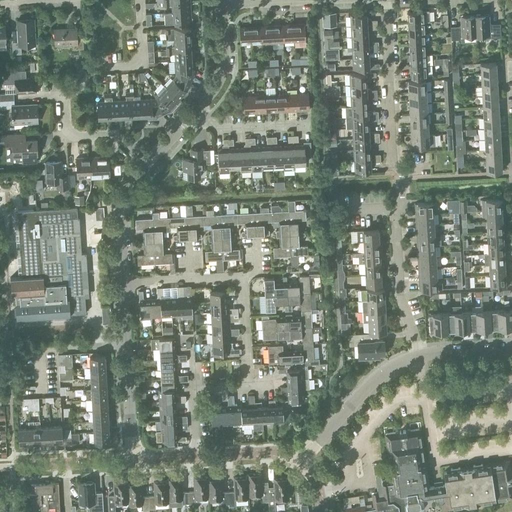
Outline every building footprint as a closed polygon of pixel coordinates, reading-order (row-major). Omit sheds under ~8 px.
[(172,12),(190,11),(190,1),(171,2),(172,12)] [(190,11),(172,12),(172,19),(165,19),(165,24),(191,23),(190,11)] [(424,22),(429,22),(429,11),(407,12),(408,23),(424,22)] [(351,26),(367,25),(367,14),(350,15),(351,26)] [(474,15),(476,35),(491,34),(491,38),(501,37),(500,25),(491,25),(489,23),(488,14),(474,15)] [(323,15),(324,27),(331,27),(331,15),(323,15)] [(461,36),(476,35),(474,15),(460,16),(461,26),(451,27),(451,39),(462,39),(461,36)] [(12,55),(23,54),(22,45),(36,45),(35,19),(17,20),(18,42),(11,42),(12,55)] [(409,34),(425,33),(424,22),(408,23),(409,34)] [(294,25),(294,42),(306,41),(305,24),(294,25)] [(273,43),(284,42),(283,25),(272,26),(273,43)] [(284,42),(294,42),(294,25),(283,25),(284,42)] [(351,37),(368,36),(367,25),(351,26),(351,37)] [(262,44),(273,43),(272,26),(261,27),(262,44)] [(173,39),(192,38),(192,27),(165,29),(166,33),(173,32),(173,39)] [(240,45),(251,44),(250,27),(239,28),(240,45)] [(251,44),(262,44),(261,27),(250,27),(251,44)] [(83,37),(77,37),(76,28),(54,29),(55,45),(72,44),(72,49),(84,49),(83,37)] [(409,45),(425,44),(425,33),(409,34),(409,45)] [(352,48),(368,47),(368,36),(351,37),(352,48)] [(174,50),(193,49),(192,38),(173,39),(174,46),(174,50)] [(410,55),(426,54),(425,44),(409,45),(410,55)] [(169,56),(169,46),(159,47),(159,50),(147,51),(148,62),(153,62),(153,57),(169,56)] [(352,58),(369,58),(368,47),(352,48),(352,58)] [(175,61),(193,60),(193,49),(174,50),(174,54),(175,61)] [(410,66),(427,65),(426,54),(410,55),(410,66)] [(353,70),(372,69),(374,68),(374,64),(374,62),(369,63),(369,58),(352,58),(353,70)] [(175,76),(181,78),(191,80),(194,73),(193,60),(175,61),(175,76)] [(481,74),(496,73),(496,62),(480,63),(481,74)] [(427,65),(410,66),(411,77),(427,76),(427,65)] [(15,83),(15,94),(36,93),(36,79),(27,79),(26,71),(3,72),(4,83),(15,83)] [(143,80),(141,71),(131,73),(133,83),(143,80)] [(113,73),(104,74),(105,87),(114,87),(113,73)] [(344,73),(325,74),(325,89),(345,89),(344,73)] [(366,84),(366,80),(371,79),(371,77),(370,73),(349,74),(350,85),(366,84)] [(481,85),(497,84),(496,73),(481,74),(481,85)] [(177,82),(181,78),(175,76),(166,87),(180,99),(187,91),(177,82)] [(408,93),(426,92),(425,80),(408,81),(408,93)] [(367,95),(370,95),(371,95),(371,90),(369,88),(367,89),(366,84),(350,85),(350,96),(367,95)] [(482,96),(497,95),(497,84),(481,85),(482,96)] [(166,87),(165,86),(163,85),(156,93),(159,96),(156,99),(162,113),(168,110),(170,111),(180,99),(166,87)] [(409,103),(426,102),(426,92),(408,93),(409,103)] [(288,111),(299,110),(298,94),(287,95),(288,111)] [(298,94),(299,110),(310,110),(309,94),(298,94)] [(277,111),(288,111),(287,95),(276,96),(277,111)] [(351,107),(367,106),(367,95),(350,96),(351,107)] [(482,107),(498,106),(497,95),(482,96),(482,107)] [(256,112),(267,112),(266,96),(255,97),(256,112)] [(267,112),(277,111),(276,96),(266,96),(267,112)] [(244,113),(256,112),(255,97),(243,97),(244,113)] [(131,119),(142,118),(141,99),(134,100),(130,100),(131,119)] [(142,118),(153,118),(156,117),(157,116),(162,113),(156,99),(141,99),(142,118)] [(120,119),(131,119),(130,100),(126,101),(119,101),(120,119)] [(16,101),(0,101),(0,108),(12,108),(13,124),(38,122),(37,104),(16,105),(16,101)] [(98,120),(109,120),(108,101),(97,102),(98,120)] [(109,120),(120,119),(119,101),(108,101),(109,120)] [(410,114),(427,113),(426,102),(409,103),(410,114)] [(346,118),(368,116),(367,106),(351,107),(345,107),(346,118)] [(483,117),(499,117),(498,106),(482,107),(483,117)] [(410,125),(428,124),(427,113),(410,114),(410,125)] [(369,127),(369,126),(368,123),(372,123),(373,121),(372,116),(368,116),(346,118),(347,128),(352,128),(369,127)] [(484,128),(499,127),(499,117),(483,117),(484,128)] [(411,136),(428,134),(428,124),(410,125),(411,136)] [(353,139),(369,138),(369,127),(352,128),(353,139)] [(484,139),(500,138),(499,127),(484,128),(484,139)] [(428,134),(411,136),(411,147),(434,145),(434,134),(428,134)] [(21,135),(5,136),(6,142),(12,141),(13,156),(22,155),(22,163),(36,162),(36,157),(38,157),(37,140),(22,141),(21,135)] [(369,144),(372,144),(374,143),(373,138),(369,138),(353,139),(353,150),(370,149),(369,144)] [(485,150),(500,149),(500,138),(484,139),(485,150)] [(293,146),(295,164),(306,163),(305,157),(311,157),(310,142),(303,142),(303,145),(293,146)] [(273,165),(284,164),(282,146),(272,147),(273,165)] [(284,164),(295,164),(293,146),(282,146),(284,164)] [(252,166),(262,166),(261,147),(251,148),(252,166)] [(262,166),(273,165),(272,147),(261,147),(262,166)] [(200,177),(199,170),(204,169),(204,164),(214,163),(214,148),(190,150),(191,159),(183,159),(184,171),(187,170),(188,178),(200,177)] [(241,167),(252,166),(251,148),(239,149),(241,167)] [(219,168),(230,168),(229,149),(218,150),(218,154),(219,164),(219,168)] [(230,168),(241,167),(239,149),(229,149),(230,168)] [(354,160),(370,160),(370,149),(353,150),(354,160)] [(485,161),(501,160),(500,149),(485,150),(485,161)] [(90,157),(90,172),(102,171),(102,176),(110,176),(109,156),(90,157)] [(85,172),(90,172),(90,157),(76,158),(78,178),(85,178),(85,172)] [(370,160),(354,160),(355,172),(371,171),(370,160)] [(501,160),(485,161),(486,172),(502,171),(501,160)] [(61,176),(61,170),(62,170),(61,161),(46,162),(47,170),(46,170),(47,182),(57,181),(58,188),(64,188),(69,187),(68,175),(61,176)] [(482,211),(504,210),(503,198),(481,200),(482,211)] [(290,233),(299,233),(299,220),(306,220),(306,210),(295,210),(294,200),(288,200),(290,233)] [(454,212),(459,212),(459,201),(448,201),(448,208),(453,208),(453,212),(454,212)] [(436,202),(425,203),(415,203),(415,214),(433,214),(433,210),(437,210),(436,202)] [(278,205),(271,205),(272,222),(279,221),(279,230),(277,231),(276,232),(276,237),(277,238),(279,238),(279,234),(290,233),(289,211),(282,211),(282,208),(278,205)] [(260,212),(254,212),(256,235),(269,234),(270,233),(269,230),(269,229),(265,230),(265,222),(272,222),(271,211),(268,212),(268,207),(260,207),(260,212)] [(15,213),(19,279),(8,279),(8,281),(8,280),(9,295),(9,296),(12,296),(14,318),(85,313),(83,286),(88,286),(85,253),(81,253),(81,243),(79,218),(77,218),(76,209),(15,213)] [(486,221),(504,220),(504,210),(482,211),(482,217),(486,217),(486,221)] [(170,217),(166,217),(159,218),(158,212),(152,212),(153,218),(154,242),(164,241),(164,244),(167,244),(167,243),(167,238),(166,237),(164,237),(163,228),(170,227),(170,217)] [(243,236),(256,235),(254,212),(237,213),(238,224),(245,223),(245,231),(243,231),(242,232),(242,235),(243,236)] [(231,224),(238,224),(237,213),(220,214),(222,237),(231,236),(231,241),(234,240),(235,239),(235,234),(234,233),(231,233),(231,224)] [(212,237),(222,237),(220,214),(203,215),(204,226),(211,225),(212,234),(209,234),(208,236),(208,241),(209,242),(212,242),(212,237)] [(416,225),(434,224),(433,214),(415,214),(416,225)] [(197,226),(204,226),(203,215),(187,216),(188,240),(200,239),(202,237),(202,235),(201,234),(198,234),(197,226)] [(175,240),(188,240),(187,216),(170,217),(170,227),(177,227),(177,235),(175,235),(174,236),(174,239),(175,240)] [(144,242),(154,242),(153,218),(136,219),(136,229),(144,229),(144,242)] [(487,232),(505,231),(504,220),(486,221),(487,232)] [(416,236),(434,235),(434,224),(416,225),(416,236)] [(363,242),(381,241),(381,230),(357,231),(358,242),(363,242)] [(488,243),(505,242),(505,231),(487,232),(488,243)] [(274,257),(291,256),(290,233),(279,234),(279,238),(280,247),(273,248),(274,257)] [(299,233),(290,233),(292,267),(298,266),(297,256),(308,255),(307,245),(300,246),(299,237),(304,237),(305,235),(305,234),(304,233),(299,233)] [(417,247),(435,246),(434,235),(416,236),(417,247)] [(232,250),(231,241),(231,236),(222,237),(223,260),(240,259),(239,249),(232,250)] [(206,261),(223,260),(222,237),(212,237),(212,242),(213,250),(205,251),(206,261)] [(165,253),(164,244),(164,241),(154,242),(155,264),(173,263),(172,252),(165,253)] [(364,252),(382,251),(381,241),(363,242),(364,252)] [(138,265),(155,264),(154,242),(144,242),(145,254),(138,255),(138,265)] [(488,254),(506,253),(505,242),(488,243),(488,254)] [(418,258),(435,257),(435,246),(417,247),(418,258)] [(365,263),(382,262),(382,251),(364,252),(365,263)] [(489,265),(507,263),(506,253),(488,254),(489,265)] [(418,268),(436,268),(435,257),(418,258),(418,268)] [(310,266),(310,270),(319,270),(319,261),(315,261),(315,263),(312,266),(310,266)] [(365,274),(383,273),(382,262),(365,263),(365,274)] [(489,275),(507,274),(507,263),(489,265),(489,275)] [(419,279),(437,278),(436,268),(418,268),(419,279)] [(287,284),(288,294),(310,293),(309,277),(319,277),(319,273),(309,274),(309,275),(300,276),(300,283),(287,284)] [(383,273),(365,274),(366,285),(384,284),(383,273)] [(508,286),(507,274),(489,275),(490,287),(508,286)] [(465,288),(474,287),(473,276),(465,277),(465,281),(465,283),(465,288)] [(274,277),(264,278),(265,296),(288,294),(287,284),(287,277),(283,278),(283,284),(275,285),(274,277)] [(437,278),(419,279),(419,290),(443,289),(443,283),(437,284),(437,278)] [(362,301),(384,299),(384,288),(361,290),(362,301)] [(142,291),(139,291),(139,300),(140,300),(141,316),(152,316),(151,299),(143,300),(142,291)] [(235,291),(210,292),(211,303),(227,302),(227,295),(235,295),(235,291)] [(302,311),(311,310),(310,293),(288,294),(288,305),(301,304),(302,311)] [(276,305),(288,305),(288,294),(265,296),(266,313),(276,312),(276,305)] [(181,298),(182,314),(193,313),(192,297),(181,298)] [(162,315),(172,315),(172,298),(161,299),(162,315)] [(172,315),(182,314),(181,298),(172,298),(172,315)] [(161,299),(152,299),(151,299),(152,316),(162,315),(161,299)] [(362,312),(368,311),(385,310),(384,299),(362,301),(362,312)] [(211,313),(228,312),(227,302),(211,303),(211,313)] [(289,318),(289,328),(312,327),(311,313),(319,313),(318,310),(311,310),(302,311),(302,318),(293,318),(289,318)] [(368,322),(386,321),(385,310),(368,311),(368,322)] [(484,329),(494,328),(493,310),(483,311),(484,329)] [(494,328),(505,328),(504,310),(493,310),(494,328)] [(473,329),(484,329),(483,311),(472,312),(473,329)] [(212,323),(228,322),(228,312),(211,313),(212,323)] [(451,331),(462,330),(461,312),(450,313),(451,331)] [(462,330),(473,329),(472,312),(461,312),(462,330)] [(429,332),(441,331),(440,313),(428,314),(429,332)] [(441,331),(451,331),(450,313),(440,313),(441,331)] [(289,318),(293,318),(293,315),(291,314),(286,315),(285,316),(285,318),(262,320),(263,330),(289,328),(289,318)] [(386,321),(368,322),(369,333),(376,333),(386,332),(386,321)] [(212,333),(229,332),(228,322),(212,323),(212,333)] [(321,327),(312,327),(289,328),(290,338),(294,338),(303,337),(303,345),(313,344),(312,332),(321,331),(321,327)] [(294,340),(294,338),(290,338),(289,328),(263,330),(263,340),(286,338),(286,341),(288,342),(292,342),(294,340)] [(213,343),(232,342),(230,342),(229,332),(212,333),(213,343)] [(376,340),(376,333),(350,334),(350,345),(358,345),(359,358),(379,357),(379,354),(384,354),(383,340),(376,340)] [(160,349),(176,348),(175,338),(159,339),(160,349)] [(232,342),(213,343),(214,354),(230,353),(230,354),(240,353),(240,349),(234,349),(232,348),(232,342)] [(292,362),(292,365),(292,366),(301,365),(300,362),(314,361),(313,344),(303,345),(304,352),(291,352),(292,362)] [(292,362),(291,352),(283,353),(282,345),(267,346),(268,363),(292,362)] [(160,349),(160,359),(176,358),(176,348),(160,349)] [(90,368),(105,367),(105,355),(89,356),(90,368)] [(177,369),(177,362),(176,358),(160,359),(161,370),(177,369)] [(90,378),(106,377),(105,367),(90,368),(90,378)] [(287,368),(278,369),(279,373),(288,373),(288,380),(308,379),(307,370),(304,370),(303,368),(287,369),(287,368)] [(177,369),(161,370),(161,380),(178,379),(177,369)] [(91,389),(106,388),(106,377),(90,378),(91,389)] [(178,389),(178,382),(178,379),(161,380),(162,390),(175,389),(178,389)] [(289,390),(305,389),(309,389),(309,379),(308,379),(288,380),(289,390)] [(92,400),(107,399),(106,388),(91,389),(92,400)] [(176,399),(175,389),(162,390),(159,390),(159,400),(176,399)] [(285,403),(291,408),(292,407),(292,405),(301,405),(301,400),(305,400),(305,389),(289,390),(289,401),(287,401),(285,403)] [(92,411),(108,410),(107,399),(92,400),(92,411)] [(176,410),(176,403),(176,399),(159,400),(160,411),(176,410)] [(291,408),(285,403),(283,405),(283,406),(273,407),(273,423),(290,422),(289,409),(291,408)] [(233,422),(232,406),(222,407),(223,423),(233,422)] [(243,422),(242,409),(242,406),(232,406),(233,422),(243,422)] [(212,423),(223,423),(222,407),(211,408),(212,423)] [(263,424),(273,423),(273,407),(263,408),(263,424)] [(252,408),(242,409),(243,430),(253,430),(252,408)] [(264,431),(263,424),(263,408),(252,408),(254,432),(264,431)] [(93,422),(108,421),(108,410),(92,411),(93,422)] [(177,420),(176,410),(160,411),(160,421),(177,420)] [(299,415),(295,419),(300,424),(304,420),(299,415)] [(161,431),(177,430),(177,420),(160,421),(161,431)] [(33,421),(28,421),(29,428),(30,444),(41,443),(40,428),(33,428),(33,421)] [(93,432),(109,431),(108,421),(93,422),(93,432)] [(303,423),(298,429),(303,433),(308,427),(303,423)] [(51,427),(52,442),(63,442),(62,426),(51,427)] [(41,443),(52,442),(51,427),(40,428),(41,443)] [(19,444),(30,444),(29,428),(18,429),(19,444)] [(511,496),(511,478),(509,462),(445,471),(447,484),(430,486),(421,429),(406,431),(406,430),(400,431),(400,432),(385,434),(393,492),(390,492),(389,491),(371,493),(372,498),(360,499),(359,496),(345,498),(346,508),(341,508),(341,511),(474,511),(470,511),(451,511),(450,506),(511,496)] [(161,431),(156,431),(156,442),(186,440),(186,436),(178,436),(177,430),(161,431)] [(109,431),(93,432),(94,443),(109,442),(109,431)] [(447,452),(498,445),(497,434),(446,440),(447,452)] [(269,502),(268,494),(268,488),(261,488),(261,474),(247,474),(247,477),(248,494),(262,494),(262,502),(269,502)] [(195,503),(195,498),(208,497),(207,479),(207,476),(193,477),(194,492),(188,492),(189,504),(195,503)] [(248,497),(248,494),(247,477),(233,478),(234,493),(228,493),(229,504),(229,506),(235,506),(234,498),(248,497)] [(189,504),(188,492),(182,492),(181,478),(168,479),(168,481),(169,499),(182,499),(183,504),(189,504)] [(229,504),(228,493),(223,493),(222,478),(207,479),(208,497),(208,500),(223,499),(223,505),(229,504)] [(268,494),(269,502),(269,511),(276,511),(276,499),(289,499),(288,478),(274,479),(275,493),(268,494)] [(113,482),(114,496),(108,496),(109,511),(116,511),(116,503),(129,502),(128,483),(128,481),(113,482)] [(169,502),(169,499),(168,481),(153,482),(154,497),(149,497),(149,511),(155,511),(155,503),(169,502)] [(95,495),(94,482),(78,483),(80,503),(91,503),(92,511),(103,511),(103,494),(95,495)] [(149,511),(149,497),(142,497),(141,483),(128,483),(129,502),(129,505),(143,504),(143,511),(149,511)] [(60,511),(58,484),(31,485),(31,489),(29,489),(30,511),(60,511)]
